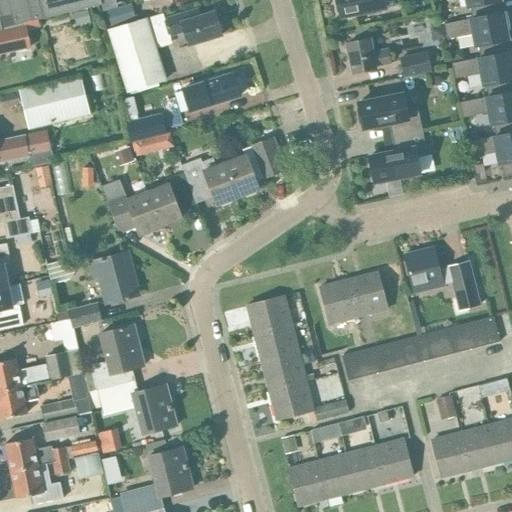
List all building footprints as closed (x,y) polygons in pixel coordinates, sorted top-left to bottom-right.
[(0,0),(0,9),(5,30),(38,20),(103,4),(101,0),(0,0)] [(335,0),(338,11),(340,10),(341,17),(368,11),(369,14),(380,11),(380,9),(385,8),(383,0),(335,0)] [(472,18),(502,12),(499,0),(467,0),(468,6),(470,6),(472,18)] [(135,17),(132,5),(107,13),(110,25),(135,17)] [(128,91),(146,85),(165,79),(154,44),(171,38),(170,35),(184,31),(189,45),(221,35),(214,11),(200,16),(197,9),(165,19),(163,13),(109,30),(128,91)] [(89,10),(74,13),(77,25),(92,22),(89,10)] [(447,39),(474,34),(476,46),(478,45),(480,57),(510,51),(505,30),(510,29),(506,11),(502,12),(472,18),(444,24),(447,39)] [(443,25),(430,27),(433,41),(446,38),(443,25)] [(0,54),(26,48),(21,29),(0,34),(0,54)] [(371,39),(348,43),(353,72),(376,68),(375,65),(390,62),(388,50),(374,52),(371,39)] [(462,48),(451,50),(453,62),(465,60),(462,48)] [(511,50),(510,51),(480,57),(452,63),(455,78),(482,73),(484,85),(486,84),(488,96),(511,91),(511,50)] [(400,58),(404,76),(432,71),(429,53),(400,58)] [(203,83),(183,89),(190,111),(209,105),(221,101),(241,95),(239,91),(245,90),(241,75),(235,77),(234,73),(203,83)] [(80,76),(21,90),(31,129),(89,116),(80,76)] [(17,90),(0,93),(0,99),(2,108),(20,104),(17,90)] [(460,102),(463,117),(489,112),(492,124),(493,124),(496,136),(511,132),(511,91),(488,96),(460,102)] [(422,131),(418,107),(406,109),(402,93),(397,94),(397,92),(385,94),(385,97),(359,102),(360,109),(357,109),(360,123),(362,122),(364,128),(390,123),(392,137),(422,131)] [(134,96),(119,99),(124,117),(138,114),(134,96)] [(161,112),(126,121),(131,143),(149,138),(166,134),(166,133),(161,112)] [(491,129),(479,131),(480,139),(493,136),(491,129)] [(47,131),(24,136),(28,155),(30,165),(53,161),(47,131)] [(427,155),(422,131),(392,137),(395,151),(369,156),(375,182),(407,176),(407,178),(419,176),(418,173),(424,172),(420,156),(427,155)] [(479,131),(466,133),(468,141),(480,139),(479,131)] [(166,134),(149,138),(152,152),(174,146),(170,132),(166,133),(166,134)] [(468,141),(470,156),(497,151),(500,163),(501,163),(504,176),(511,174),(511,132),(496,136),(493,136),(480,139),(468,141)] [(0,161),(28,155),(24,136),(0,140),(0,161)] [(246,156),(224,164),(237,197),(259,189),(254,177),(264,174),(265,177),(284,170),(275,145),(265,149),(262,142),(243,149),(246,156)] [(212,193),(217,205),(237,197),(224,164),(217,167),(213,158),(203,162),(201,158),(182,165),(184,172),(195,200),(212,193)] [(40,188),(53,186),(49,165),(36,168),(40,188)] [(83,168),(83,188),(94,187),(93,168),(83,168)] [(168,185),(147,192),(160,226),(181,218),(177,206),(195,200),(184,172),(166,180),(168,185)] [(139,234),(160,226),(147,192),(127,200),(119,179),(101,186),(117,229),(135,222),(139,234)] [(0,187),(0,218),(2,218),(6,238),(32,233),(29,217),(20,219),(13,185),(0,187)] [(0,287),(8,286),(4,266),(11,264),(6,243),(0,244),(0,287)] [(434,247),(404,254),(414,292),(443,284),(451,282),(458,309),(476,305),(479,304),(468,261),(449,266),(449,268),(440,271),(434,247)] [(89,262),(93,277),(100,275),(107,303),(126,298),(126,299),(130,298),(129,297),(134,295),(127,268),(131,267),(127,252),(107,257),(89,262)] [(377,271),(349,279),(358,316),(387,308),(377,271)] [(349,279),(320,286),(329,323),(358,316),(349,279)] [(8,286),(0,287),(0,329),(23,325),(19,306),(12,307),(8,286)] [(285,326),(293,324),(285,295),(278,297),(246,305),(254,334),(285,326)] [(72,326),(100,319),(97,304),(57,313),(59,322),(70,319),(72,326)] [(492,315),(476,319),(483,344),(499,340),(496,331),(492,315)] [(476,319),(463,323),(469,348),(483,344),(476,319)] [(463,323),(449,326),(456,351),(469,348),(463,323)] [(128,381),(125,370),(144,365),(133,324),(100,333),(108,363),(91,367),(92,371),(82,373),(86,392),(128,381)] [(285,326),(254,334),(261,362),(292,354),(300,352),(293,324),(285,326)] [(436,330),(442,355),(456,351),(449,326),(436,330)] [(422,333),(429,358),(442,355),(436,330),(422,333)] [(429,358),(422,333),(409,337),(415,362),(429,358)] [(395,340),(401,365),(415,362),(409,337),(395,340)] [(381,344),(388,369),(401,365),(395,340),(381,344)] [(368,347),(374,372),(388,369),(381,344),(368,347)] [(354,351),(361,376),(374,372),(368,347),(354,351)] [(0,389),(36,382),(83,372),(78,350),(46,356),(48,367),(35,369),(34,366),(18,370),(16,358),(0,361),(0,389)] [(361,376),(354,351),(341,354),(347,379),(361,376)] [(261,362),(269,391),(300,383),(314,379),(312,373),(306,375),(300,352),(292,354),(261,362)] [(276,419),(307,411),(314,410),(313,409),(315,408),(309,386),(315,384),(314,379),(300,383),(269,391),(276,419)] [(143,434),(156,430),(176,425),(165,384),(131,393),(128,381),(86,392),(87,397),(42,407),(46,422),(92,412),(91,409),(101,407),(102,411),(103,415),(136,406),(143,434)] [(494,381),(478,386),(481,397),(498,393),(494,381)] [(0,418),(27,413),(25,401),(39,398),(36,382),(0,389),(0,418)] [(452,395),(436,399),(442,420),(457,416),(452,395)] [(316,420),(348,412),(345,400),(315,408),(313,409),(314,410),(316,420)] [(44,425),(48,441),(79,434),(75,418),(44,425)] [(498,463),(511,459),(511,418),(488,425),(498,463)] [(364,419),(313,426),(315,438),(366,431),(364,419)] [(460,432),(470,470),(498,463),(488,425),(460,432)] [(97,432),(102,454),(121,449),(116,427),(97,432)] [(460,432),(431,439),(441,477),(470,470),(460,432)] [(294,435),(281,438),(285,454),(298,451),(294,435)] [(5,443),(10,471),(98,452),(95,440),(71,446),(71,447),(51,451),(51,449),(36,452),(33,437),(5,443)] [(413,476),(405,445),(403,437),(374,444),(384,484),(413,476)] [(165,440),(145,445),(147,452),(167,447),(165,440)] [(347,460),(356,491),(384,484),(374,444),(345,452),(347,460)] [(154,498),(192,488),(182,447),(149,456),(157,485),(121,495),(121,496),(110,499),(113,511),(143,511),(157,509),(154,498)] [(31,495),(33,504),(53,500),(63,497),(60,482),(51,484),(47,464),(53,463),(56,475),(70,472),(67,459),(73,458),(79,479),(103,474),(98,452),(10,471),(16,498),(31,495)] [(319,467),(327,498),(356,491),(347,460),(345,452),(317,459),(319,467)] [(117,456),(104,458),(108,482),(121,480),(117,456)] [(298,506),(327,498),(319,467),(317,459),(288,466),(298,506)]
